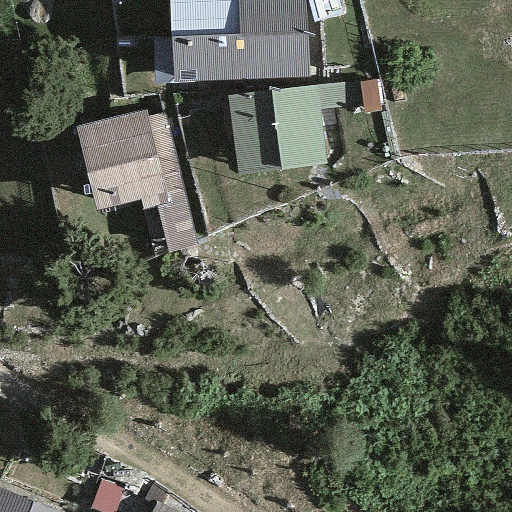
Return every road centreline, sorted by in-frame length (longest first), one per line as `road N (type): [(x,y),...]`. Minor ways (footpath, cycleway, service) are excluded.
road 1 (track): [(511,277),(269,365),(0,355)]
road 2 (track): [(0,373),(224,511)]
